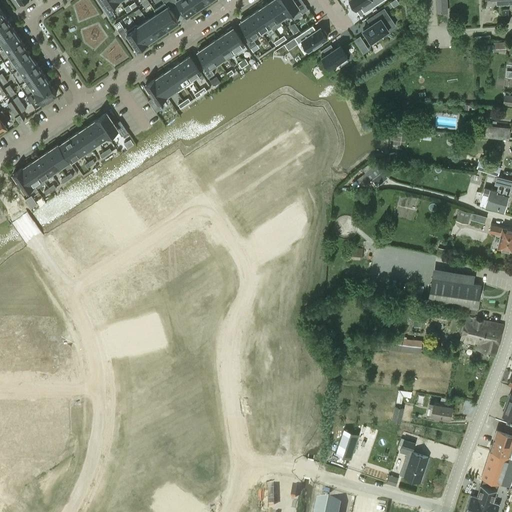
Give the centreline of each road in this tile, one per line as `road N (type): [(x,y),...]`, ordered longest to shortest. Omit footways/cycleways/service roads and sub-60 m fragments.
road 1 (residential): [(224,511),(243,463),(228,324),(247,289),(242,260),(208,204)]
road 2 (secondary): [(444,511),(511,322)]
road 3 (residential): [(85,105),(246,0)]
road 4 (residential): [(208,204),(68,292)]
road 5 (unknown): [(511,282),(376,250)]
road 6 (residential): [(85,105),(30,27),(55,0)]
road 7 (residential): [(68,511),(89,464),(99,388)]
